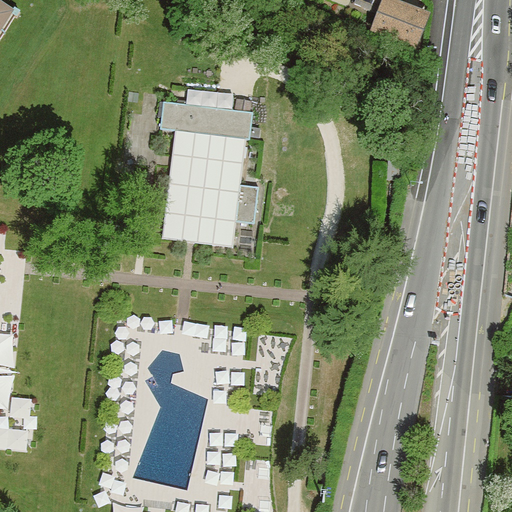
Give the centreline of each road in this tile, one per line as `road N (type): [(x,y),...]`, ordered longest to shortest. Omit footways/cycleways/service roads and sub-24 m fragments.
road 1 (primary): [(466,0),(377,511)]
road 2 (primary): [(441,511),(502,0)]
